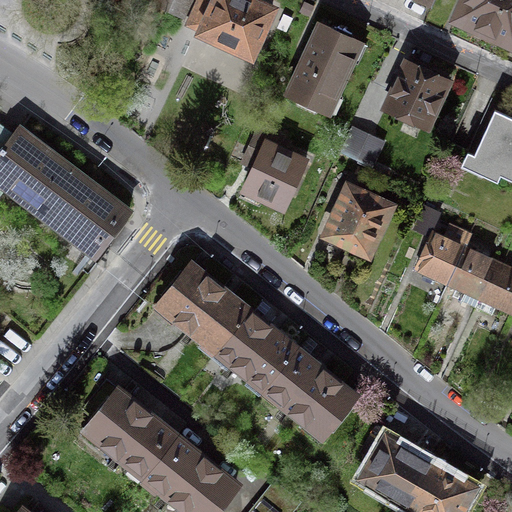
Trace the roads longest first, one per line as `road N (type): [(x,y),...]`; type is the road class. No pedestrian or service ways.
road 1 (residential): [(511,454),(187,196)]
road 2 (residential): [(0,423),(187,196)]
road 3 (residential): [(187,196),(0,56)]
road 4 (residential): [(511,75),(348,0)]
